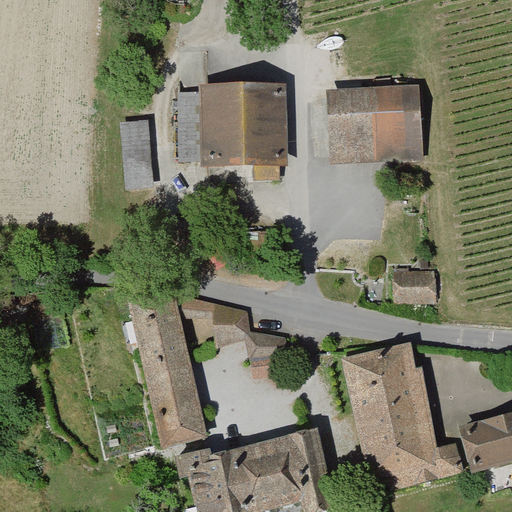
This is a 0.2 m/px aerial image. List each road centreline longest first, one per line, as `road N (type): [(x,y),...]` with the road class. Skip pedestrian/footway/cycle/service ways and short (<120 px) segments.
road 1 (unclassified): [(0,270),(46,260),(303,296)]
road 2 (unclassified): [(289,0),(303,296)]
road 3 (unclassified): [(303,296),(511,331)]
